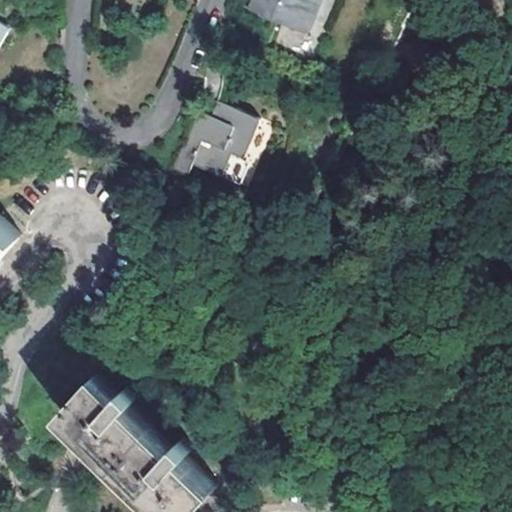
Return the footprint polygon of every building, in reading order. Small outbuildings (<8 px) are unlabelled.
[(249,0),(246,9),(292,28),(297,13),(307,18),(314,0),(249,0)] [(297,13),(292,28),(302,32),(307,18),(297,13)] [(0,46),(12,26),(7,22),(0,34),(0,46)] [(414,48),(406,68),(424,77),(433,56),(414,48)] [(196,123),(175,175),(190,181),(196,169),(211,175),(213,170),(217,172),(224,155),(229,157),(230,154),(244,160),(256,128),(255,123),(217,106),(212,117),(210,121),(217,124),(214,131),(196,123)] [(199,115),(196,123),(214,131),(217,124),(210,121),(212,117),(205,114),(199,115)] [(224,155),(217,172),(215,177),(231,183),(241,162),(229,157),(224,155)] [(0,258),(22,235),(0,215),(0,258)] [(144,490),(168,511),(195,511),(220,485),(187,456),(194,450),(182,440),(176,446),(131,405),(137,399),(126,388),(119,395),(95,374),(59,415),(61,416),(88,440),(144,490)]
